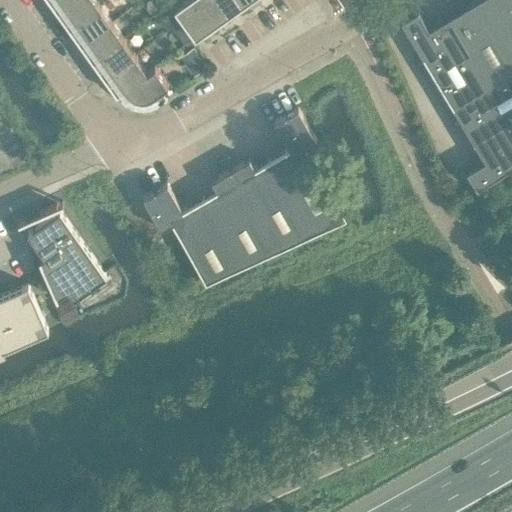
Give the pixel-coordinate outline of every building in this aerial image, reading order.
[(50,0),(57,8),(68,0),(50,0)] [(98,0),(68,0),(57,8),(69,25),(100,2),(98,0)] [(168,4),(165,0),(154,0),(161,9),(168,4)] [(196,0),(180,0),(174,5),(195,34),(200,30),(204,35),(216,26),(196,0)] [(229,10),(221,0),(196,0),(216,26),(227,18),(224,13),(229,10)] [(246,0),(221,0),(229,10),(234,6),(237,11),(249,2),(246,0)] [(511,63),(511,42),(486,0),(472,0),(443,17),(483,81),(511,63)] [(511,0),(486,0),(511,42),(511,0)] [(100,2),(69,25),(80,41),(112,19),(100,2)] [(178,17),(168,4),(161,9),(170,22),(178,17)] [(483,81),(443,17),(429,26),(418,8),(401,18),(450,101),(483,81)] [(112,19),(80,41),(92,58),(123,36),(112,19)] [(185,42),(192,37),(182,24),(175,29),(185,42)] [(123,36),(92,58),(104,74),(135,52),(123,36)] [(204,64),(192,48),(182,55),(194,71),(204,64)] [(135,52),(104,74),(116,91),(147,69),(135,52)] [(147,69),(116,91),(117,92),(121,98),(127,102),(130,104),(135,105),(138,106),(139,106),(143,106),(144,106),(146,106),(149,106),(152,105),(155,104),(160,101),(167,96),(160,87),(168,81),(155,63),(147,69)] [(511,63),(483,81),(450,101),(481,151),(511,132),(511,63)] [(289,145),(269,157),(311,230),(346,214),(305,144),(317,137),(298,105),(274,119),(289,145)] [(468,168),(468,169),(478,185),(511,163),(511,132),(481,151),(485,158),(468,168)] [(249,156),(243,160),(230,167),(276,246),(311,230),(269,157),(255,165),(249,156)] [(276,246),(230,167),(211,178),(217,187),(203,195),(241,262),(276,246)] [(206,278),(241,262),(203,195),(182,207),(167,180),(143,195),(161,227),(172,220),(206,278)] [(40,256),(38,257),(56,296),(58,296),(57,295),(67,288),(73,296),(106,273),(59,207),(58,208),(56,204),(57,204),(56,202),(39,210),(40,211),(32,227),(27,230),(44,255),(40,257),(40,256)] [(0,346),(2,346),(3,347),(47,328),(27,282),(0,293),(0,346)] [(71,297),(55,304),(61,316),(62,320),(78,313),(71,297)]
